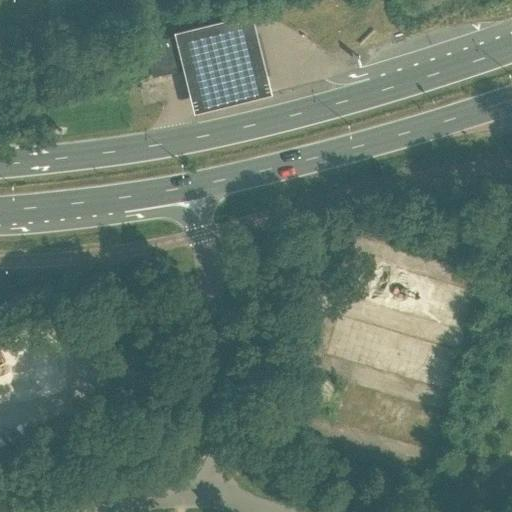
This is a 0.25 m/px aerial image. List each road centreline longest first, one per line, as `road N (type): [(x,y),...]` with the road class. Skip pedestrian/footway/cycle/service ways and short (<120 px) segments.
road 1 (primary): [(511,48),(288,117),(162,145),(0,161)]
road 2 (primary): [(192,186),(511,99)]
road 3 (unclassified): [(218,496),(218,375),(192,186)]
road 4 (primary): [(0,210),(192,186)]
